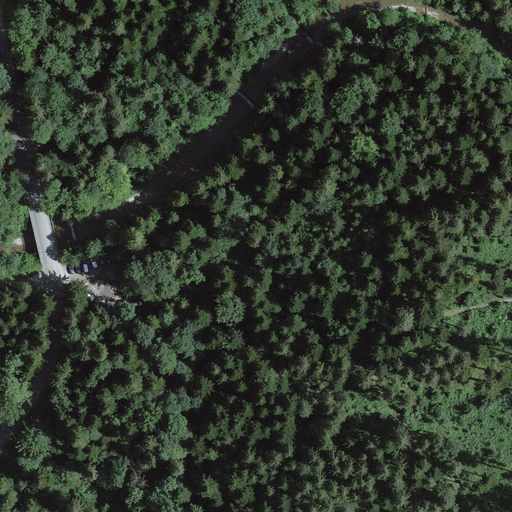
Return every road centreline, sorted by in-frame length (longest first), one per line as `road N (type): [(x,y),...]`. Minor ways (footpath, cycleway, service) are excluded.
road 1 (unclassified): [(0,434),(35,386),(56,292),(0,41)]
road 2 (track): [(189,511),(183,414),(118,315),(75,278)]
road 3 (track): [(203,0),(25,149)]
